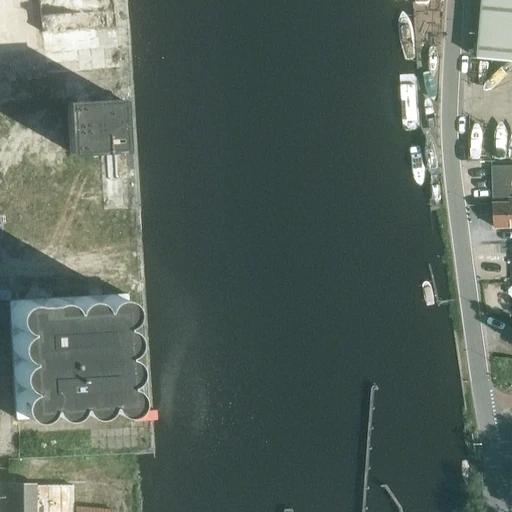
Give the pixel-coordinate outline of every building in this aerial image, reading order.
[(511,0),(483,0),(478,59),(511,61),(511,0)] [(81,152),(81,160),(89,159),(88,151),(123,149),(121,99),(66,102),(68,152),(81,152)] [(42,113),(42,122),(64,121),(64,112),(42,113)] [(494,227),(511,226),(511,196),(509,197),(509,195),(511,193),(511,165),(492,166),(493,203),(494,227)] [(8,301),(15,418),(132,411),(125,294),(8,301)] [(73,505),(74,484),(10,482),(9,511),(116,511),(116,507),(73,505)]
